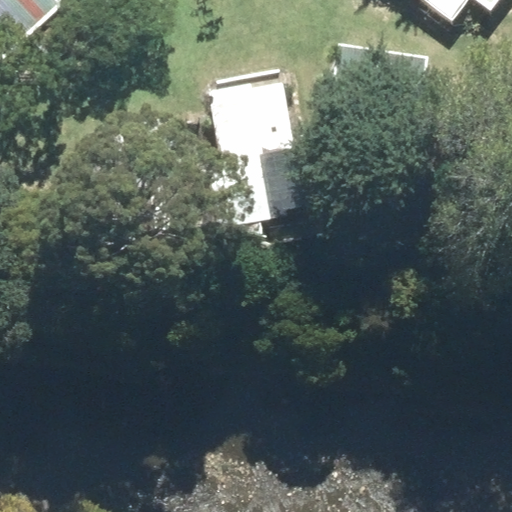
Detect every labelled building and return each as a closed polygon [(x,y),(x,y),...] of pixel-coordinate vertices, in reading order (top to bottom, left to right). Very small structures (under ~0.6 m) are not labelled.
[(54,0),(0,0),(0,76),(68,15),(54,0)] [(488,14),(500,0),(419,0),(454,27),(474,2),(488,14)] [(335,117),(426,128),(434,66),(341,54),(335,117)] [(299,158),(287,91),(213,103),(226,179),(213,181),(217,199),(272,190),(268,163),(299,158)] [(179,161),(175,128),(108,134),(111,168),(179,161)]
